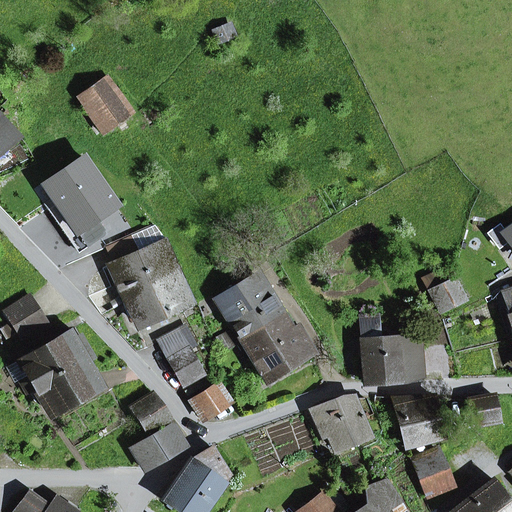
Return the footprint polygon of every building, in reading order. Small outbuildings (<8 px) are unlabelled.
[(231,24),(210,31),(215,47),(236,40),(231,24)] [(76,97),(100,132),(130,111),(106,77),(76,97)] [(0,151),(18,136),(0,115),(0,151)] [(78,185),(83,192),(103,178),(90,159),(79,158),(75,161),(71,157),(40,172),(45,181),(57,199),(78,185)] [(73,224),(115,197),(103,178),(83,192),(78,185),(57,199),(73,224)] [(104,230),(113,244),(125,237),(116,223),(104,230)] [(101,240),(93,225),(69,238),(77,252),(101,240)] [(506,236),(511,244),(511,226),(510,228),(509,226),(503,230),(499,225),(487,234),(495,245),(506,236)] [(170,273),(167,265),(175,261),(166,241),(155,226),(106,248),(112,264),(127,300),(154,290),(151,281),(170,273)] [(472,254),(450,265),(466,296),(488,285),(472,254)] [(186,304),(192,302),(175,261),(167,265),(170,273),(151,281),(154,290),(127,300),(138,326),(187,307),(186,304)] [(447,268),(429,276),(435,288),(452,279),(447,268)] [(315,354),(300,329),(293,334),(257,275),(216,300),(233,329),(240,340),(266,383),(315,354)] [(465,298),(455,278),(452,279),(435,288),(427,291),(437,312),(465,298)] [(511,289),(502,293),(510,315),(511,314),(511,289)] [(3,313),(21,340),(47,323),(30,296),(3,313)] [(361,319),(363,383),(420,379),(418,336),(377,339),(377,317),(361,319)] [(14,335),(9,326),(1,330),(6,339),(14,335)] [(195,345),(186,327),(159,341),(182,386),(204,375),(190,348),(195,345)] [(213,341),(220,352),(240,340),(233,329),(213,341)] [(73,345),(66,333),(43,346),(47,354),(72,398),(96,385),(84,363),(94,357),(83,339),(73,345)] [(35,389),(48,412),(72,398),(47,354),(43,346),(29,354),(26,348),(16,354),(20,360),(28,376),(29,377),(20,382),(27,393),(35,389)] [(20,360),(8,367),(16,382),(28,376),(20,360)] [(184,391),(189,402),(218,383),(213,377),(184,391)] [(218,383),(189,402),(200,420),(230,401),(218,383)] [(128,407),(148,436),(170,422),(151,392),(128,407)] [(466,400),(472,427),(497,422),(493,396),(466,400)] [(365,399),(352,400),(350,397),(343,398),(309,411),(320,436),(328,433),(334,449),(367,436),(360,419),(371,414),(365,399)] [(406,446),(443,438),(433,397),(394,397),(406,446)] [(171,424),(131,448),(144,469),(184,445),(171,424)] [(179,511),(203,511),(228,476),(211,448),(190,460),(162,500),(179,511)] [(436,449),(410,460),(417,480),(444,470),(436,449)] [(424,498),(451,488),(444,470),(417,480),(424,498)] [(367,491),(364,511),(380,511),(379,510),(386,506),(399,500),(387,480),(367,491)] [(493,481),(452,511),(493,511),(508,501),(493,481)] [(296,511),(341,511),(349,507),(332,485),(296,511)] [(28,493),(14,511),(74,511),(56,498),(49,508),(28,493)] [(511,511),(511,505),(508,501),(493,511),(511,511)]
